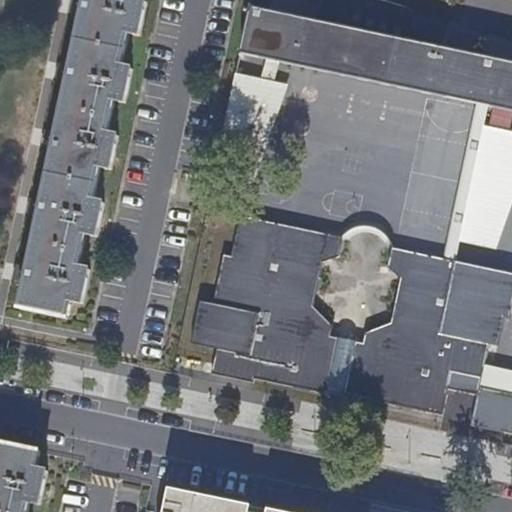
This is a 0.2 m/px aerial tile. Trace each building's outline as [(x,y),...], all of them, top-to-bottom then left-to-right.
[(120,68),(128,33),(139,36),(146,3),(134,0),(84,0),(84,1),(81,16),(70,67),(67,82),(57,132),(54,147),(42,202),(39,217),(28,268),(26,282),(20,308),(68,319),(71,302),(82,304),(90,271),(78,269),(85,235),(96,237),(104,204),(92,202),(99,168),(110,170),(118,137),(106,134),(114,100),(125,103),(131,70),(120,68)] [(81,16),(84,1),(80,0),(72,0),(69,13),(81,16)] [(511,64),(484,58),(443,49),(448,23),(380,0),(319,0),(314,22),(270,12),(251,8),(242,54),(337,74),(478,104),(488,106),(511,111),(511,64)] [(314,22),(319,0),(272,0),(270,12),(314,22)] [(511,64),(511,46),(487,41),(484,58),(511,64)] [(67,82),(70,67),(59,65),(56,79),(67,82)] [(255,182),(288,85),(237,73),(217,173),(255,182)] [(459,242),(484,126),(488,106),(478,104),(445,259),(455,262),(459,242)] [(496,250),(511,204),(511,131),(484,126),(459,242),(496,250)] [(54,147),(57,132),(45,130),(42,145),(54,147)] [(39,217),(42,202),(31,200),(27,215),(39,217)] [(331,326),(312,306),(322,262),(340,258),(344,238),(242,217),(233,258),(225,256),(215,305),(202,302),(193,344),(219,350),(214,375),(255,384),(256,380),(326,395),(327,387),(343,390),(342,395),(441,416),(447,390),(477,396),(470,426),(511,435),(511,395),(479,388),(484,365),(488,345),(497,346),(504,318),(509,319),(511,306),(511,274),(455,262),(445,259),(394,248),(389,268),(400,279),(390,323),(364,333),(362,344),(330,337),(331,326)] [(26,282),(28,268),(17,266),(14,280),(26,282)] [(511,371),(484,365),(479,388),(511,395),(511,371)] [(0,511),(27,511),(30,502),(41,505),(48,472),(36,469),(40,453),(0,444),(0,511)]
